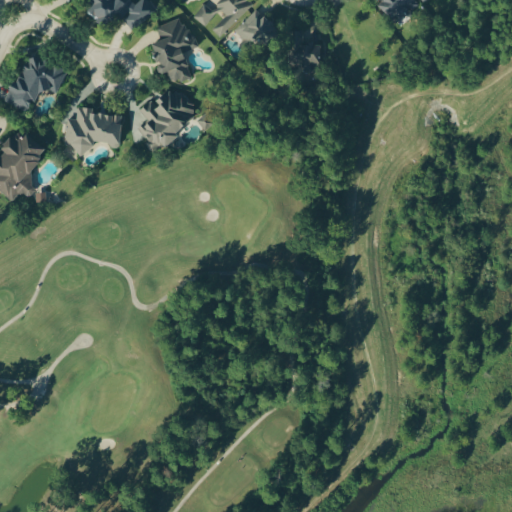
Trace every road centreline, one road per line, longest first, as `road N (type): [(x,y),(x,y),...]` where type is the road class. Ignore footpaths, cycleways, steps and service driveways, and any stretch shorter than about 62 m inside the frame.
road 1 (track): [(301,511),(363,449),(375,422),(355,304),(359,164),(390,110),(413,96),(469,93),(511,71)]
road 2 (residential): [(0,47),(21,26),(47,28),(115,72)]
